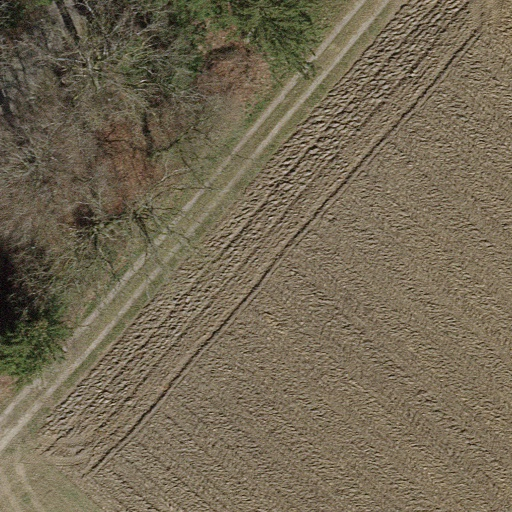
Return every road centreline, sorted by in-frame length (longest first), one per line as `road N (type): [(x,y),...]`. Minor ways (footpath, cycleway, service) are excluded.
road 1 (track): [(0,433),(376,0)]
road 2 (track): [(0,117),(81,0)]
